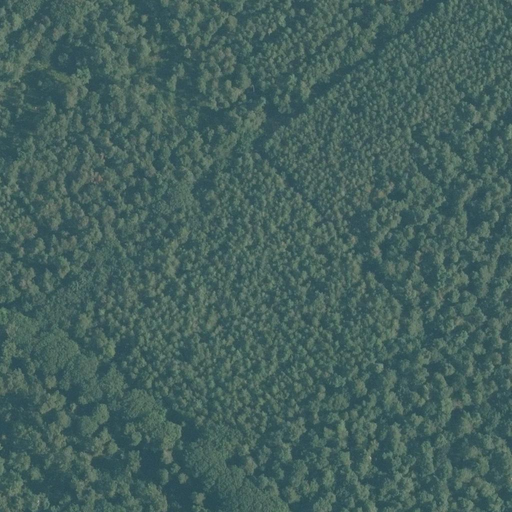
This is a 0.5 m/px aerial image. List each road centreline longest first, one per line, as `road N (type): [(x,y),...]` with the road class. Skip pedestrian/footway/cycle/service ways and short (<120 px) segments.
road 1 (track): [(407,36),(19,333)]
road 2 (track): [(511,429),(247,146)]
road 3 (track): [(19,333),(130,403),(256,511)]
road 4 (track): [(31,511),(130,403)]
